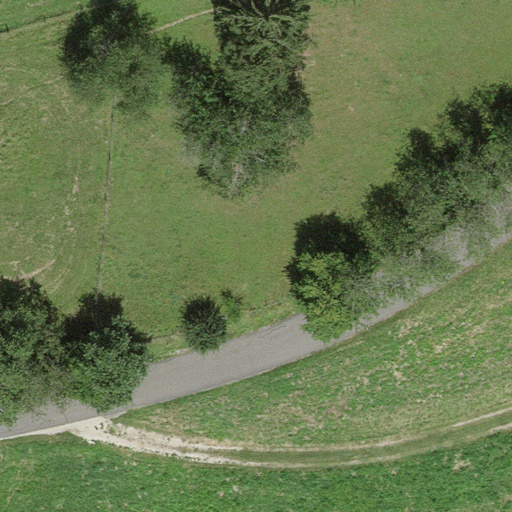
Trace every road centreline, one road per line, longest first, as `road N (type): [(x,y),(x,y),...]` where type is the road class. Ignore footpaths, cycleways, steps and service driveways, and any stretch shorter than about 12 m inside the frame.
road 1 (unclassified): [(511,211),(377,302),(212,367),(66,407)]
road 2 (track): [(66,407),(93,429),(289,463),(443,437),(511,414)]
